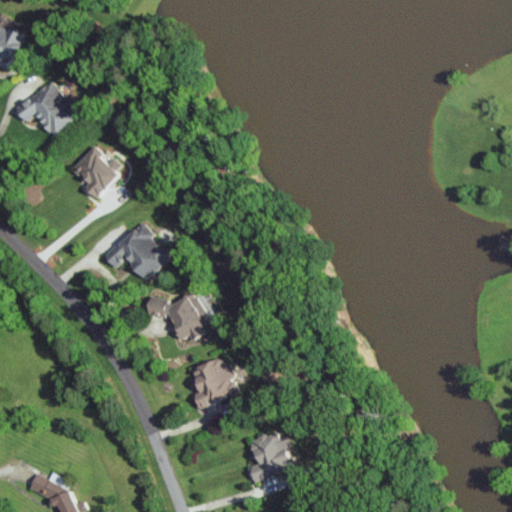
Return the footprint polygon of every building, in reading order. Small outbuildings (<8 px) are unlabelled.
[(0,67),(7,71),(23,32),(0,22),(0,67)] [(53,138),(80,118),(52,81),(14,110),(23,122),(35,114),(53,138)] [(121,164),(111,156),(109,159),(91,145),(71,171),(89,184),(84,190),(95,199),(121,164)] [(144,281),(169,253),(151,237),(154,233),(139,220),(101,261),(120,278),(130,268),(144,281)] [(180,339),(187,335),(191,340),(204,331),(200,326),(211,319),(192,290),(167,307),(157,292),(141,302),(155,322),(164,315),(180,339)] [(226,382),(215,357),(188,368),(200,397),(194,400),(197,409),(238,392),(233,379),(226,382)] [(254,483),(292,465),(286,453),(289,451),(278,427),(246,441),(256,463),(247,467),(254,483)] [(59,511),(78,511),(87,509),(83,500),(71,505),(59,477),(47,482),(43,472),(27,479),(32,491),(41,487),(49,507),(56,504),(59,511)]
